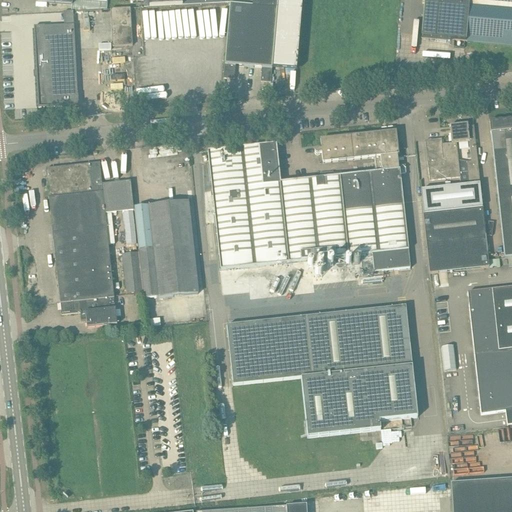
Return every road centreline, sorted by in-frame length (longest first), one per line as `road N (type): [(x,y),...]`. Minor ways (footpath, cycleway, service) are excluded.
road 1 (unclassified): [(0,144),(511,89)]
road 2 (tertiary): [(0,299),(23,511)]
